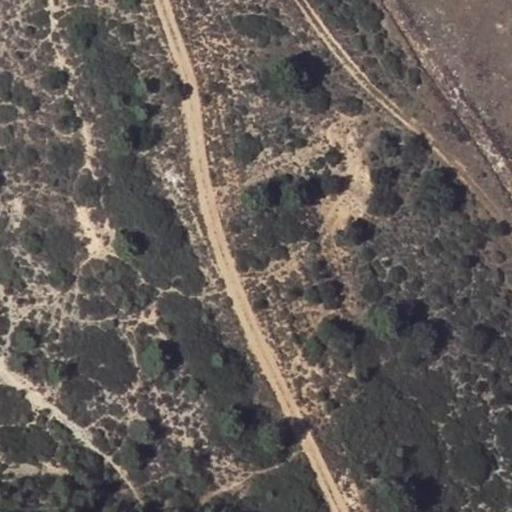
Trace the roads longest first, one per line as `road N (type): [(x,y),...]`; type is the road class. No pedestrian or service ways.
road 1 (track): [(160,0),(194,177),(349,511)]
road 2 (track): [(511,242),(366,93),(300,0)]
